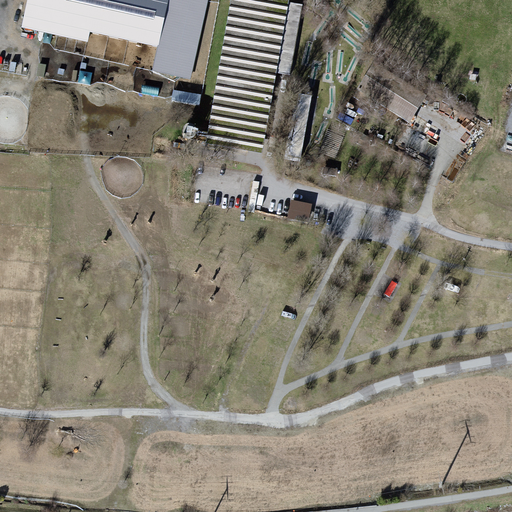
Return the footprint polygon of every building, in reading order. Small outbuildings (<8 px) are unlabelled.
[(165,0),(28,0),(22,27),(86,42),(88,31),(156,45),(165,0)] [(206,1),(199,0),(165,0),(156,45),(150,71),(189,79),(206,1)] [(284,6),(251,0),(232,0),(208,139),(259,148),(284,6)] [(375,63),(359,88),(410,119),(425,95),(375,63)] [(311,96),(296,93),(285,158),(300,161),(311,96)] [(312,204),(290,200),(286,220),(308,224),(312,204)] [(395,308),(387,305),(379,321),(387,324),(395,308)]
